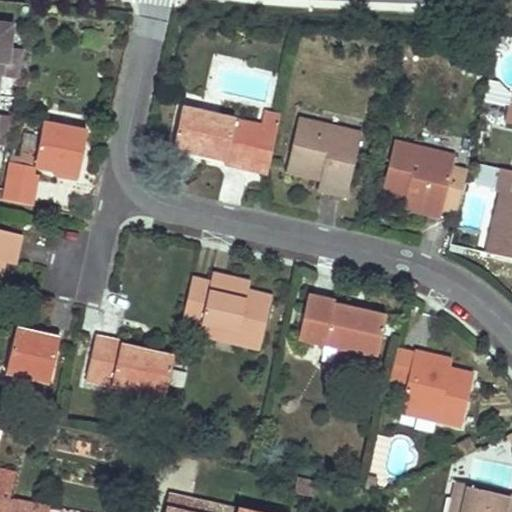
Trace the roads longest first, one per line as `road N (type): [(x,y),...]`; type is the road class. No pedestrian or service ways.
road 1 (residential): [(511,330),(427,268),(158,201),(127,163)]
road 2 (residential): [(127,163),(158,0)]
road 3 (residential): [(75,271),(107,224),(127,163)]
